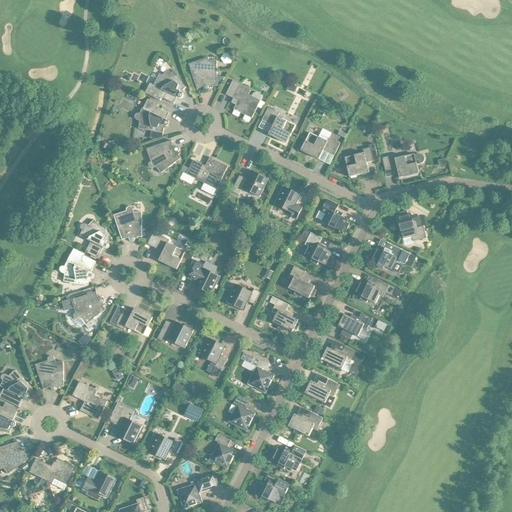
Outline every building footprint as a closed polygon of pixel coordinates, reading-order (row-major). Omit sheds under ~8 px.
[(204,88),(204,89),(205,89),(205,90),(206,90),(207,90),(208,90),(209,90),(209,89),(210,88),(210,87),(212,87),(212,86),(216,86),(216,61),(209,61),(208,58),(188,64),(197,89),(203,86),(204,88)] [(185,87),(168,70),(162,75),(159,74),(154,85),(150,83),(145,93),(160,100),(161,97),(173,103),(177,97),(178,98),(179,98),(180,98),(181,98),(182,97),(182,96),(183,95),(182,94),(182,93),(184,91),(182,90),(185,87)] [(226,94),(238,100),(233,109),(251,118),(260,100),(261,98),(261,96),(261,95),(259,93),(257,92),(255,92),(254,93),(252,94),(251,96),(248,95),(251,89),(233,80),(226,94)] [(165,126),(166,126),(167,126),(167,125),(168,125),(168,124),(169,123),(169,122),(168,122),(168,121),(167,120),(165,119),(168,113),(156,107),(158,104),(148,99),(143,108),(142,108),(139,114),(137,113),(136,114),(135,115),(134,117),(135,118),(136,119),(139,121),(138,129),(163,132),(163,128),(165,129),(165,126)] [(279,113),(267,107),(261,120),(272,125),(268,134),(286,143),(295,125),(277,116),(279,113)] [(300,150),(318,159),(323,150),(334,156),(340,143),(328,138),(331,133),(322,129),(318,137),(309,132),(300,150)] [(176,146),(175,146),(173,147),(171,140),(146,149),(150,162),(149,163),(148,164),(148,166),(149,167),(151,168),(153,168),(156,167),(161,173),(180,158),(178,155),(179,154),(178,152),(178,151),(179,150),(179,149),(179,148),(178,148),(178,147),(177,147),(177,146),(176,146)] [(378,157),(374,143),(369,144),(370,147),(363,149),(364,153),(344,157),(349,177),(369,172),(366,163),(373,161),(373,158),(378,157)] [(385,171),(397,169),(399,178),(419,173),(416,164),(421,163),(424,162),(425,158),(423,155),(421,153),(418,154),(414,155),(414,154),(395,158),(394,155),(382,158),(385,171)] [(206,178),(218,184),(227,166),(210,157),(205,166),(193,160),(186,174),(204,183),(206,178)] [(238,195),(242,188),(259,197),(268,179),(250,170),(246,179),(239,175),(231,191),(238,195)] [(296,219),(302,207),(296,204),(301,195),(283,186),(274,204),(291,213),(290,216),(296,219)] [(325,214),(321,222),(328,225),(327,228),(333,231),(335,228),(341,232),(343,229),(346,230),(349,224),(346,222),(347,220),(341,216),(342,213),(336,210),(338,205),(327,199),(321,211),(325,214)] [(129,239),(129,240),(130,241),(131,241),(132,241),(133,241),(134,240),(134,239),(135,238),(137,238),(137,237),(141,237),(141,212),(133,212),(132,209),(131,207),(130,206),(128,206),(127,207),(126,209),(126,211),(113,215),(121,240),(128,237),(129,239)] [(407,214),(407,211),(400,213),(400,216),(397,217),(403,239),(411,236),(413,241),(426,238),(423,226),(417,227),(415,220),(412,220),(410,213),(407,214)] [(219,224),(222,218),(216,215),(213,221),(219,224)] [(104,248),(105,248),(106,248),(107,248),(108,248),(108,247),(109,246),(109,245),(108,244),(108,243),(110,241),(108,240),(111,237),(94,220),(88,225),(85,224),(83,224),(82,224),(81,225),(80,227),(81,229),(82,230),(79,236),(90,241),(87,248),(99,254),(104,248)] [(154,232),(148,245),(163,252),(158,261),(176,269),(185,251),(167,243),(169,240),(154,232)] [(329,256),(331,253),(325,250),(326,247),(319,243),(322,238),(311,232),(305,245),(309,247),(305,255),(312,258),(310,261),(317,264),(318,261),(325,265),(326,262),(329,264),(332,257),(329,256)] [(368,254),(374,242),(370,240),(364,252),(368,254)] [(410,254),(387,242),(383,251),(377,247),(375,250),(372,249),(369,255),(372,257),(371,260),(377,263),(376,266),(383,269),(384,266),(391,269),(395,261),(399,264),(400,262),(405,264),(410,254)] [(90,279),(91,279),(92,278),(93,278),(93,277),(94,276),(94,275),(93,275),(93,274),(92,273),(90,272),(93,266),(70,254),(64,266),(62,266),(61,267),(60,268),(59,270),(60,271),(61,272),(64,274),(63,281),(88,285),(88,281),(90,281),(90,279)] [(204,264),(196,260),(190,273),(197,277),(193,285),(211,294),(220,276),(202,268),(204,264)] [(309,280),(303,276),(305,271),(294,266),(288,278),(292,280),(288,288),(295,292),(294,294),(300,298),(302,295),(308,298),(310,295),(313,297),(316,290),(313,289),(314,286),(308,283),(309,280)] [(360,281),(359,283),(356,282),(353,288),(356,290),(354,293),(361,296),(360,299),(366,302),(368,299),(374,303),(378,295),(383,297),(389,285),(378,279),(375,284),(368,281),(367,284),(360,281)] [(252,292),(234,283),(225,301),(243,310),(248,302),(254,305),(260,292),(253,289),(252,292)] [(101,298),(100,298),(98,298),(96,292),(71,300),(75,313),(74,314),(73,315),(73,317),(74,318),(76,319),(77,319),(81,318),(89,329),(97,323),(93,318),(105,309),(103,306),(104,305),(103,303),(103,302),(104,301),(104,300),(103,299),(103,298),(102,298),(101,298)] [(292,332),(293,329),(296,330),(299,324),(296,323),(298,320),(291,316),(293,313),(286,310),(289,305),(272,297),(269,303),(274,306),(271,312),(276,314),(272,322),(279,325),(277,328),(284,331),(285,328),(292,332)] [(152,317),(134,308),(130,317),(122,314),(116,326),(124,330),(126,326),(143,335),(152,317)] [(338,326),(343,329),(340,334),(350,339),(353,334),(358,336),(362,328),(366,330),(372,318),(361,312),(358,318),(352,314),(350,317),(344,314),(342,317),(339,315),(336,322),(339,323),(338,326)] [(193,330),(175,321),(173,326),(171,325),(169,329),(163,326),(157,339),(165,343),(167,339),(184,348),(193,330)] [(83,347),(91,340),(86,334),(78,341),(83,347)] [(199,355),(216,364),(211,374),(218,377),(227,358),(221,355),(226,346),(208,337),(199,355)] [(350,363),(351,360),(360,364),(364,355),(344,346),(342,351),(335,347),(334,350),(327,347),(326,350),(323,349),(319,355),(322,357),(321,359),(328,363),(326,366),(333,369),(334,366),(341,369),(345,361),(350,363)] [(274,375),(265,371),(268,365),(244,352),(241,359),(256,366),(247,384),(265,393),(274,375)] [(50,387),(51,389),(51,390),(52,390),(52,391),(53,391),(54,391),(55,390),(56,390),(56,389),(56,388),(59,388),(59,386),(63,386),(63,361),(55,361),(54,358),(53,357),(51,356),(50,356),(48,357),(47,359),(48,360),(35,365),(43,389),(50,387)] [(28,394),(30,392),(29,391),(32,388),(14,370),(9,376),(6,374),(4,374),(2,375),(1,376),(1,378),(1,379),(3,380),(0,385),(0,386),(3,388),(0,394),(0,397),(19,407),(23,398),(25,399),(26,399),(28,398),(29,397),(29,396),(29,395),(28,394)] [(339,384),(328,379),(325,384),(318,380),(317,384),(310,381),(309,383),(306,382),(303,388),(306,390),(305,393),(323,402),(322,403),(331,407),(335,398),(333,397),(339,384)] [(80,410),(98,419),(107,401),(95,395),(97,390),(79,381),(72,395),(84,401),(80,410)] [(183,386),(177,383),(174,390),(180,393),(183,386)] [(237,396),(234,403),(237,404),(228,422),(246,431),(255,413),(246,409),(249,403),(237,396)] [(12,427),(13,427),(14,426),(15,426),(15,425),(15,424),(15,423),(15,422),(14,421),(12,420),(18,409),(5,403),(3,408),(0,406),(0,431),(9,433),(10,429),(12,429),(12,427)] [(115,435),(133,444),(142,426),(130,420),(134,411),(122,405),(113,423),(119,426),(115,435)] [(321,415),(324,409),(316,405),(313,411),(321,415)] [(302,414),(300,417),(294,414),(293,417),(290,415),(286,422),(289,423),(288,426),(295,429),(293,432),(300,436),(301,433),(308,436),(312,428),(316,430),(323,418),(312,412),(309,417),(302,414)] [(156,433),(147,451),(165,460),(169,451),(176,454),(182,442),(175,439),(174,442),(156,433)] [(23,447),(28,442),(20,434),(15,438),(23,447)] [(209,460),(227,469),(236,451),(227,446),(230,440),(218,434),(215,441),(218,442),(209,460)] [(24,453),(24,452),(25,452),(25,451),(26,450),(25,450),(25,449),(25,448),(24,448),(23,447),(22,447),(20,448),(18,441),(0,447),(0,468),(2,468),(7,474),(27,459),(24,455),(26,455),(24,453)] [(285,466),(296,471),(306,451),(295,446),(292,451),(285,447),(284,450),(277,447),(276,450),(273,449),(270,455),(273,456),(271,459),(278,463),(277,466),(283,469),(285,466)] [(52,467),(40,461),(35,458),(28,472),(63,490),(65,485),(74,467),(56,458),(52,467)] [(300,483),(305,473),(299,469),(294,480),(300,483)] [(87,477),(81,489),(87,492),(89,489),(106,498),(115,480),(97,471),(93,480),(87,477)] [(199,493),(218,486),(214,473),(194,480),(195,483),(177,490),(183,509),(202,502),(199,493)] [(269,479),(267,483),(261,481),(259,483),(257,482),(253,488),(256,490),(255,493),(262,496),(260,499),(267,502),(268,499),(275,502),(279,494),(283,497),(289,484),(277,478),(274,482),(269,479)] [(148,483),(141,480),(139,486),(145,489),(148,483)] [(142,511),(147,510),(142,497),(135,500),(136,503),(118,509),(118,511),(142,511)] [(6,498),(3,503),(3,504),(8,507),(11,500),(6,498)]
